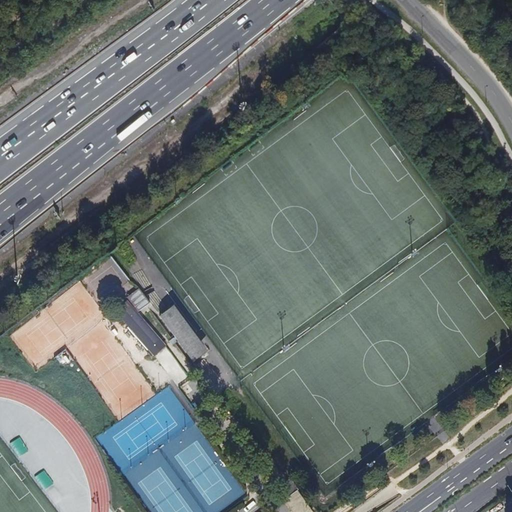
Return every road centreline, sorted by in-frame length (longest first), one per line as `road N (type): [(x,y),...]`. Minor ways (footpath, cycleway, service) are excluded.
road 1 (motorway): [(0,217),(272,0)]
road 2 (motorway): [(213,0),(0,163)]
road 3 (unknown): [(362,0),(487,131),(511,202)]
road 4 (tertiary): [(406,0),(511,125)]
road 5 (unknown): [(511,389),(391,485)]
road 6 (primary): [(511,438),(413,511)]
